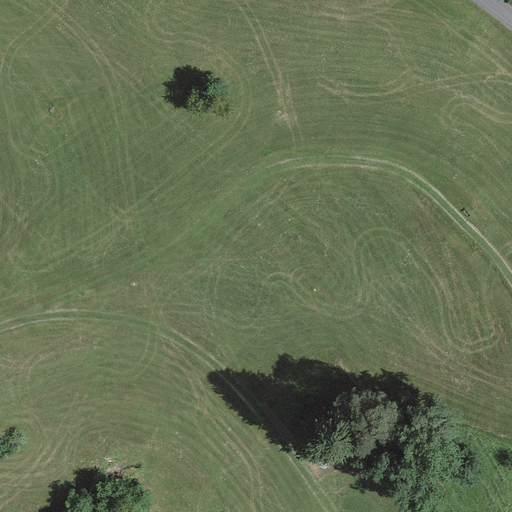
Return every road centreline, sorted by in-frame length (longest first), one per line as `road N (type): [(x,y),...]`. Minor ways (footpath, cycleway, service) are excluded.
road 1 (track): [(511,279),(455,215),(388,167),(293,158),(269,167),(141,263),(0,321)]
road 2 (track): [(21,314),(144,324),(196,346),(239,384),(332,511)]
